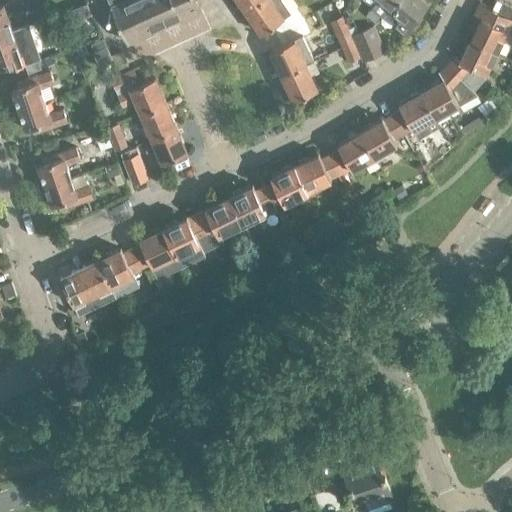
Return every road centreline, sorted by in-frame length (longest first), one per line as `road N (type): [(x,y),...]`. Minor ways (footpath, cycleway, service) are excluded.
road 1 (tertiary): [(0,501),(219,432),(377,341)]
road 2 (residential): [(227,167),(416,62),(459,0)]
road 3 (residential): [(30,256),(227,167)]
road 4 (residential): [(453,511),(377,341)]
road 5 (tertiary): [(377,341),(445,286),(511,215)]
road 6 (residential): [(30,256),(49,352),(35,375),(0,392)]
road 7 (residential): [(227,167),(170,36)]
